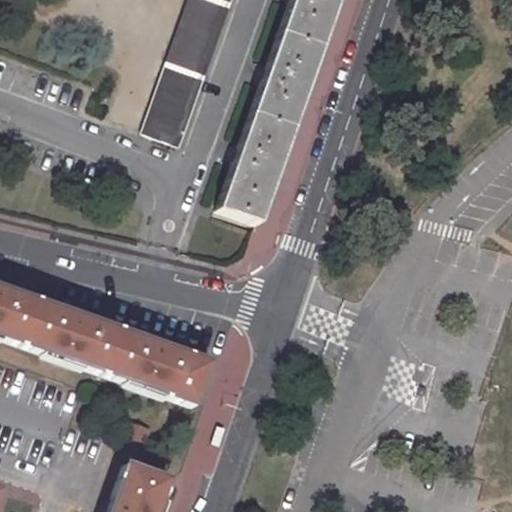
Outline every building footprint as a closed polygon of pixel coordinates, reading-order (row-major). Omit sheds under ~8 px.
[(201,0),(151,138),(180,148),(233,0),(201,0)] [(327,0),(279,0),(203,214),(245,228),(327,0)] [(0,351),(185,412),(192,414),(206,369),(162,354),(163,351),(147,346),(146,349),(81,328),(82,325),(67,320),(66,323),(0,301),(0,351)] [(121,428),(122,449),(144,448),(143,427),(121,428)] [(156,511),(166,485),(121,470),(108,507),(105,506),(103,511),(156,511)]
